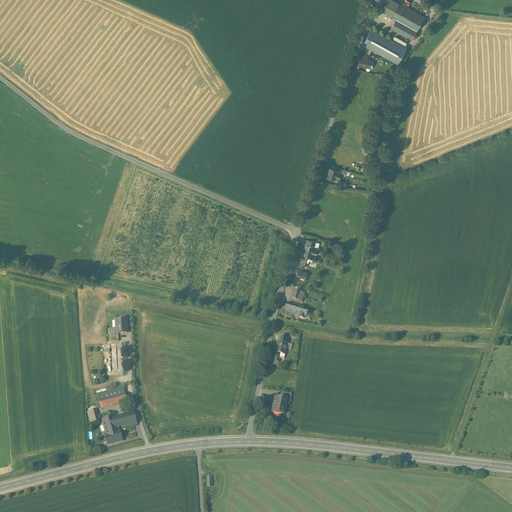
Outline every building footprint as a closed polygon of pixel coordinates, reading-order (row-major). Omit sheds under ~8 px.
[(424,17),(393,0),(387,0),(382,11),(396,19),(416,30),(424,17)] [(416,30),(396,19),(391,28),(411,39),(416,30)] [(364,36),(360,46),(398,61),(405,44),(372,31),(369,38),(364,36)] [(370,60),(361,57),(358,65),(368,67),(370,60)] [(338,170),(329,168),(326,177),(339,181),(341,173),(337,172),(338,170)] [(315,242),(307,240),(304,251),(316,254),(318,249),(314,247),(315,242)] [(316,254),(304,251),(303,255),(311,257),(310,260),(314,261),(316,254)] [(311,257),(303,255),(300,262),(309,265),(310,260),(311,257)] [(295,277),(306,279),(307,271),(297,269),(295,277)] [(305,293),(295,290),(292,299),(302,302),(305,293)] [(297,306),(288,303),(285,312),(284,316),(289,317),(290,313),(294,314),(295,313),(301,315),(303,311),(296,309),(297,306)] [(309,309),(305,308),(301,306),(301,307),(297,306),(296,309),(303,311),(301,315),(295,313),(294,314),(300,316),(299,317),(304,319),(304,318),(306,318),(307,314),(308,314),(307,313),(309,309)] [(127,320),(116,320),(117,334),(118,334),(128,333),(127,320)] [(117,334),(109,334),(110,342),(119,342),(118,334),(117,334)] [(289,338),(279,336),(277,348),(286,350),(289,338)] [(122,352),(122,344),(111,344),(111,352),(122,352)] [(292,394),(283,392),(282,399),(287,400),(287,401),(291,402),(292,394)] [(125,393),(99,400),(101,408),(127,401),(125,393)] [(282,399),(275,397),(272,411),(284,414),(287,401),(287,400),(282,399)] [(96,409),(88,412),(91,424),(100,421),(96,409)] [(134,411),(102,421),(107,436),(119,432),(119,430),(137,424),(134,411)] [(107,436),(106,436),(108,445),(122,441),(119,432),(107,436)]
